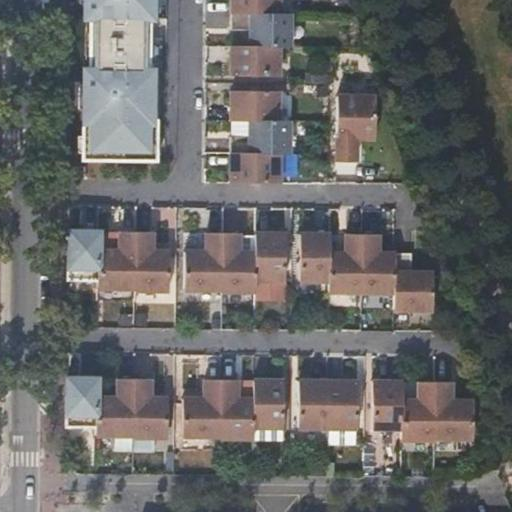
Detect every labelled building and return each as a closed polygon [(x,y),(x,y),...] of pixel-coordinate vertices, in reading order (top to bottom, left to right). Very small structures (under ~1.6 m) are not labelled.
[(82,159),(149,160),(150,122),(150,71),(146,71),(146,19),(150,19),(150,0),(83,0),(83,18),(90,18),(89,71),(83,70),(82,159)] [(230,0),(231,14),(279,14),(278,0),(230,0)] [(289,47),(290,14),(279,14),(231,14),(231,30),(250,30),(251,30),(251,28),(256,28),(256,47),(278,47),(289,47)] [(250,47),(231,47),(230,76),(277,77),(278,47),(256,47),(250,47)] [(230,91),(230,121),(249,121),(255,121),(277,121),(278,91),(230,91)] [(356,133),(374,133),(374,96),(336,95),(335,162),(355,162),(356,139),(356,133)] [(230,137),(230,154),(277,154),(288,154),(289,122),(277,121),(255,121),(255,140),(250,140),(250,137),(249,137),(230,137)] [(229,183),(277,184),(277,154),(230,154),(229,183)] [(82,167),(68,167),(68,179),(82,179),(82,167)] [(148,209),(151,227),(172,224),(169,205),(148,209)] [(67,231),(67,279),(96,279),(97,251),(97,232),(67,231)] [(96,279),(96,289),(134,289),(135,232),(119,232),(118,251),(97,251),(96,279)] [(134,289),(134,291),(168,292),(168,257),(149,257),(149,252),(151,252),(151,251),(152,232),(135,232),(134,289)] [(221,291),(221,233),(205,233),(205,252),(183,252),(183,290),(221,291)] [(221,292),(254,292),(254,281),(254,258),(236,258),(236,253),(238,253),(238,252),(238,233),(221,233),(221,291),(221,292)] [(284,233),(254,233),(254,252),(254,258),(254,281),(284,281),(284,233)] [(328,253),(328,234),(299,233),(298,282),(328,282),(328,258),(328,253)] [(328,293),(360,293),(361,233),(345,233),(345,253),(345,254),(347,254),(347,258),(328,258),(328,282),(328,293)] [(360,293),(393,294),(393,258),(375,258),(375,254),(377,254),(377,253),(377,234),(361,233),(360,293)] [(393,294),(393,311),(432,311),(432,272),(410,272),(410,253),(393,253),(393,258),(393,294)] [(66,316),(66,328),(80,328),(80,316),(66,316)] [(66,378),(65,426),(95,426),(95,397),(95,379),(66,378)] [(95,426),(95,436),(132,436),(133,379),(117,379),(116,398),(95,397),(95,426)] [(132,436),(132,438),(166,438),(166,404),(147,404),(147,399),(150,399),(150,398),(150,379),(133,379),(132,436)] [(181,437),(219,437),(220,380),(203,380),(203,399),(182,398),(181,437)] [(219,437),(219,439),(252,439),(252,428),(252,405),(234,405),(234,400),(237,400),(237,399),(237,380),(220,380),(219,437)] [(283,380),(252,380),(252,399),(252,405),(252,428),(282,428),(283,380)] [(297,428),(326,429),(327,381),(297,381),(297,428)] [(327,381),(326,429),(356,429),(356,381),(327,381)] [(371,429),(400,430),(401,406),(401,401),(401,381),(371,381),(371,429)] [(400,440),(433,441),(433,439),(434,382),(417,382),(417,401),(420,402),(420,406),(401,406),(400,430),(400,440)] [(434,382),(433,439),(472,440),(472,401),(450,401),(451,382),(434,382)] [(252,428),(252,439),(282,440),(282,428),(252,428)]
